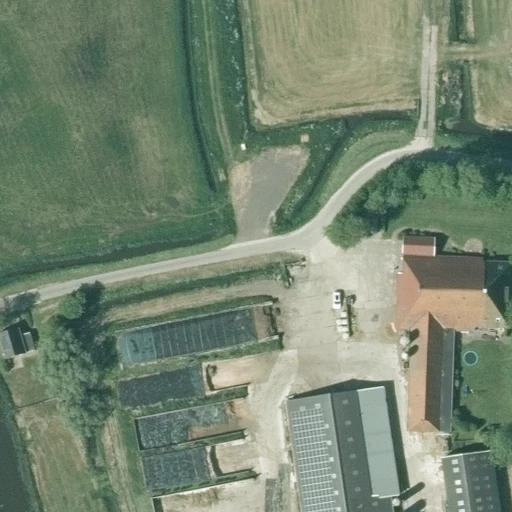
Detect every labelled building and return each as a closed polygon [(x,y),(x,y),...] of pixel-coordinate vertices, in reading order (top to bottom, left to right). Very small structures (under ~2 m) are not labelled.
[(452,330),(472,331),(472,327),(507,328),(509,263),(480,262),(480,259),(431,257),(432,239),(402,237),(401,274),(397,274),(395,329),(410,329),(406,431),(449,432),(452,330)] [(24,355),(24,354),(34,351),(29,333),(19,336),(17,329),(0,334),(0,349),(3,361),(24,355)] [(395,477),(382,388),(288,402),(304,511),(390,511),(385,479),(395,477)] [(449,511),(498,511),(489,450),(441,458),(449,511)] [(255,511),(254,489),(215,492),(216,511),(255,511)]
